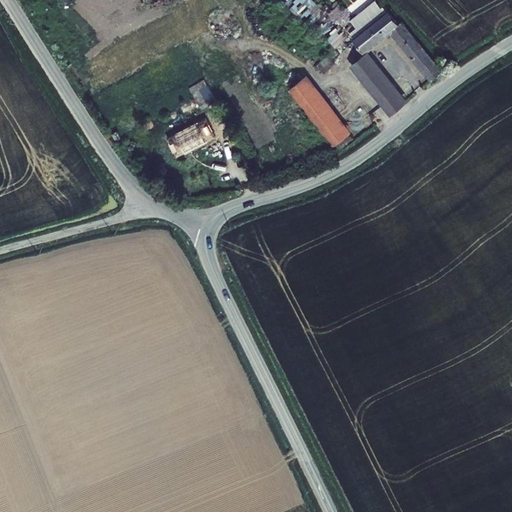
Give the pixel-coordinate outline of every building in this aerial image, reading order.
[(281,0),(272,0),(264,8),(313,60),(327,47),(310,30),(310,29),(281,0)] [(281,0),(310,29),(328,11),(318,0),(281,0)] [(394,34),(435,83),(436,82),(444,75),(404,26),(402,29),(397,23),(391,15),(357,42),(355,38),(360,33),(342,11),(328,23),(347,46),(316,73),(323,82),(350,56),(350,51),(360,43),(369,55),(394,34)] [(400,21),(393,12),(391,15),(397,23),(400,21)] [(316,25),(310,30),(327,47),(332,42),(316,25)] [(356,68),(394,115),(407,105),(370,57),(356,68)] [(326,99),(310,79),(296,90),(311,109),(325,127),(344,151),(358,140),(338,115),(326,99)] [(216,87),(201,96),(208,109),(223,101),(219,94),(216,87)] [(336,92),(326,99),(338,115),(348,107),(336,92)] [(311,109),(302,116),(316,134),(325,127),(311,109)] [(212,119),(173,139),(183,156),(221,137),(212,119)]
